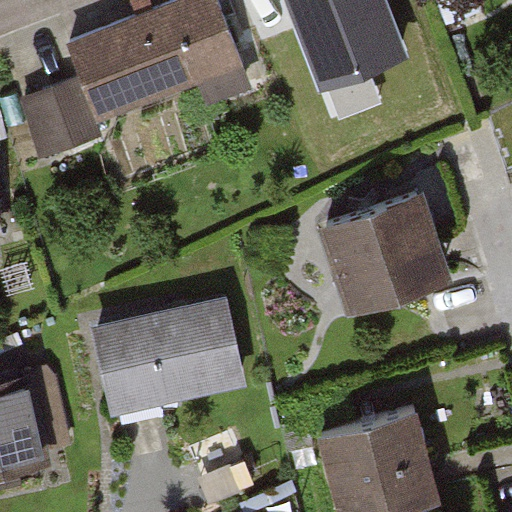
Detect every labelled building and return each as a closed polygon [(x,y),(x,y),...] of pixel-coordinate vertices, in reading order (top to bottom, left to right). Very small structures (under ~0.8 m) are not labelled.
[(219,0),(163,0),(68,36),(82,72),(98,115),(199,77),(207,98),(250,82),(219,0)] [(405,57),(383,0),(289,0),(321,88),(405,57)] [(82,72),(22,94),(44,153),(104,131),(98,115),(82,72)] [(432,248),(414,192),(324,221),(354,309),(443,279),(432,248)] [(226,300),(94,330),(114,416),(245,387),(226,300)] [(0,368),(0,458),(40,449),(20,364),(0,368)] [(320,424),(339,511),(367,511),(437,497),(432,471),(417,402),(368,413),(320,424)]
